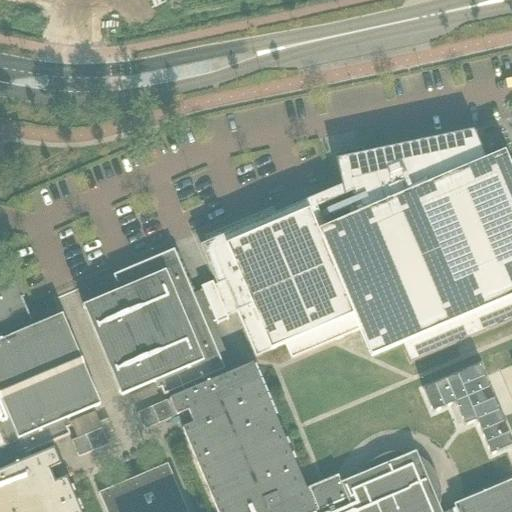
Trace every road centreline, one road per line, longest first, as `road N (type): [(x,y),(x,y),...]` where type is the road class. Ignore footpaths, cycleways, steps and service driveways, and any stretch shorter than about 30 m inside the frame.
road 1 (tertiary): [(78,97),(210,81),(312,44)]
road 2 (tertiary): [(312,44),(79,68)]
road 3 (tertiary): [(463,8),(312,44)]
